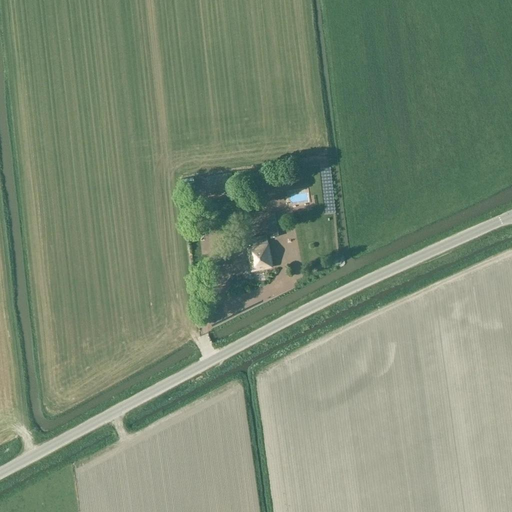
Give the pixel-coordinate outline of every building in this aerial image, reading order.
[(210,193),(231,189),(228,173),(207,177),(210,193)] [(285,188),(286,201),(306,200),(305,187),(285,188)] [(279,237),(275,217),(275,212),(266,214),(267,219),(271,238),(279,237)] [(258,269),(273,266),(267,235),(246,239),(252,270),(253,270),(254,271),(258,270),(258,269)] [(296,292),(309,286),(307,282),(294,288),(296,292)] [(181,346),(172,341),(162,360),(175,367),(188,345),(183,342),(181,346)]
